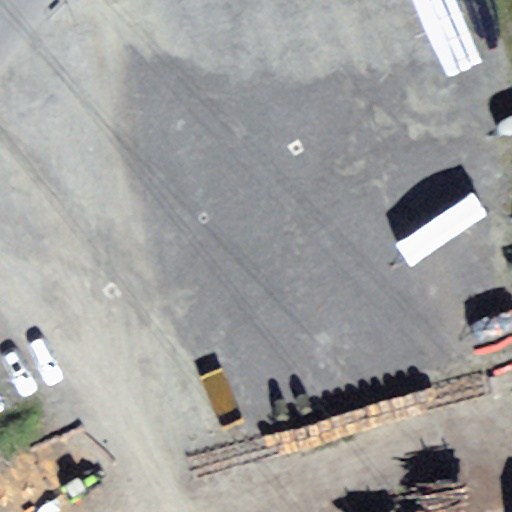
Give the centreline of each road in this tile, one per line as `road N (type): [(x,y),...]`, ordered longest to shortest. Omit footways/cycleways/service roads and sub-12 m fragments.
road 1 (track): [(195,511),(151,432),(59,0)]
road 2 (track): [(151,432),(0,230)]
road 3 (track): [(0,499),(151,432)]
